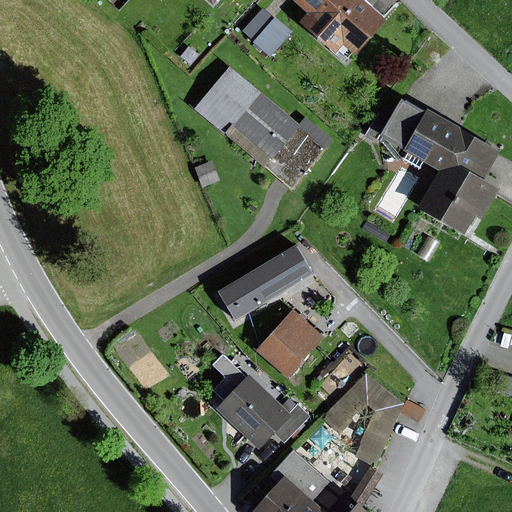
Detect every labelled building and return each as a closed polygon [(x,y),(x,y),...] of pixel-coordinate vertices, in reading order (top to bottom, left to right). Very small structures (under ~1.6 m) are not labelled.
[(389,19),(367,0),(307,0),(320,11),(311,21),(353,58),(389,19)] [(298,31),(269,6),(248,31),(277,55),(298,31)] [(333,147),(235,68),(201,110),(298,189),(333,147)] [(387,132),(445,166),(464,163),(490,175),(506,150),(410,93),(387,132)] [(507,185),(490,175),(464,163),(445,166),(422,206),(469,233),(480,214),(488,218),(507,185)] [(323,278),(301,243),(218,294),(240,329),(323,278)] [(330,333),(299,306),(264,347),(295,374),(330,333)] [(332,417),(361,433),(355,444),(376,456),(412,392),(362,364),(332,417)] [(293,412),(255,373),(223,405),(262,444),(278,429),(294,412),(293,412)] [(278,429),(289,440),(315,415),(303,402),(293,412),(294,412),(278,429)] [(372,511),(301,448),(282,469),(292,477),(260,511),(372,511)]
